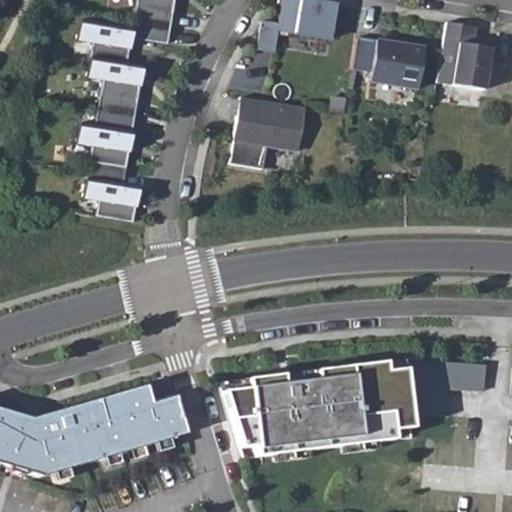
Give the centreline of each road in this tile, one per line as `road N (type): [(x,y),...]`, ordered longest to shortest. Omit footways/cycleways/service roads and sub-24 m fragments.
road 1 (residential): [(511,258),(384,253),(169,287)]
road 2 (residential): [(172,337),(346,308),(511,311)]
road 3 (residential): [(169,287),(165,199),(175,141),(199,69),(235,0)]
road 4 (residential): [(220,511),(172,337)]
road 5 (residential): [(0,365),(36,378),(172,337)]
road 6 (residential): [(169,287),(0,339)]
